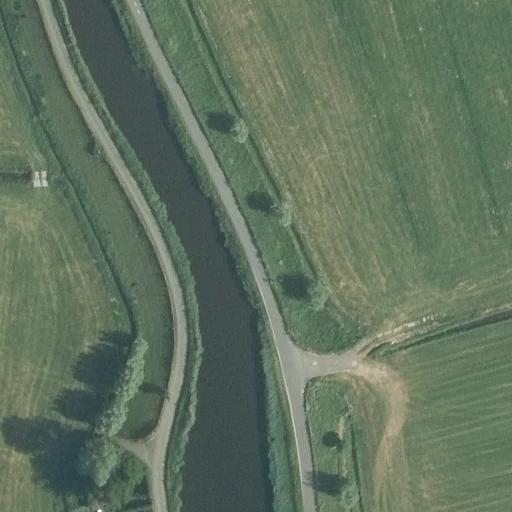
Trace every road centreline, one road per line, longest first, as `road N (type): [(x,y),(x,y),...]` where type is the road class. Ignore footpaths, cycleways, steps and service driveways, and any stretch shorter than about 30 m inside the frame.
road 1 (unclassified): [(131,0),(281,329),(305,511)]
road 2 (unclassified): [(163,511),(157,456),(179,362),(173,274),(64,62),(46,0)]
